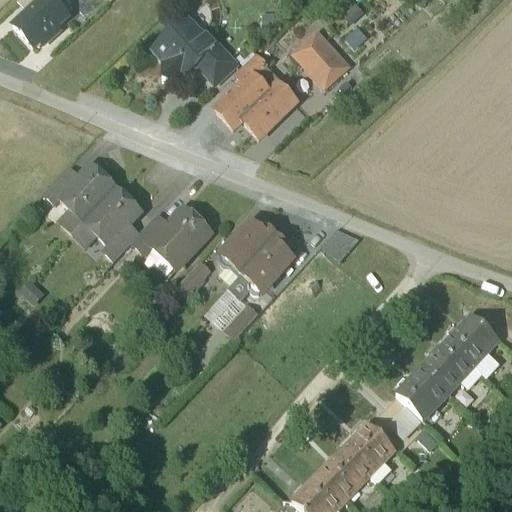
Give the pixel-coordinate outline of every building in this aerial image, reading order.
[(33,0),(19,14),(28,24),(44,8),(36,0),(33,0)] [(28,24),(13,37),(33,59),(41,52),(43,54),(59,39),(57,37),(67,28),(47,6),(44,8),(28,24)] [(201,46),(186,29),(153,59),(162,69),(161,89),(178,90),(196,74),(216,55),(209,46),(201,46)] [(307,52),(292,65),(301,74),(315,60),(314,60),(307,52)] [(235,75),(216,55),(196,74),(215,94),(235,75)] [(329,66),(319,56),(314,60),(315,60),(301,74),(324,99),(347,78),(333,62),(329,66)] [(254,65),(234,84),(242,93),(251,85),(263,74),(254,65)] [(281,93),(263,74),(251,85),(269,104),(278,95),(278,96),(281,93)] [(269,104),(251,85),(242,93),(214,119),(232,139),(241,131),(240,130),(269,104)] [(269,104),(240,130),(241,131),(258,149),(295,114),(278,96),(278,95),(269,104)] [(88,175),(76,188),(77,188),(57,210),(58,211),(82,234),(114,199),(88,175)] [(67,179),(43,205),(54,216),(58,211),(57,210),(77,188),(76,188),(67,179)] [(114,199),(82,234),(105,255),(126,233),(138,221),(114,199)] [(182,218),(165,235),(166,236),(153,250),(154,251),(177,273),(207,242),(182,218)] [(137,244),(130,252),(143,264),(154,251),(153,250),(166,236),(165,235),(155,225),(137,244)] [(248,232),(235,246),(232,246),(232,251),(218,265),(219,266),(217,269),(218,273),(222,276),(228,277),(229,275),(239,284),(273,248),(261,237),(257,241),(248,232)] [(343,269),(357,245),(336,232),(322,256),(343,269)] [(126,233),(105,255),(100,259),(113,271),(130,252),(137,244),(126,233)] [(273,248),(239,284),(248,292),(246,294),(246,299),(251,303),(255,303),(257,301),(258,302),(272,287),(275,287),(275,283),(288,269),(279,260),(282,256),(273,248)] [(198,271),(173,298),(182,306),(207,279),(198,271)] [(244,314),(220,340),(232,351),(256,325),(244,314)] [(497,349),(471,324),(445,350),(472,376),(497,349)] [(472,376),(445,350),(421,376),(447,402),(472,376)] [(447,402),(421,376),(395,402),(421,428),(447,402)] [(394,457),(368,431),(342,458),(368,483),(394,457)] [(368,483),(342,458),(317,483),(343,509),(368,483)] [(340,511),(343,509),(317,483),(292,510),(293,511),(340,511)]
